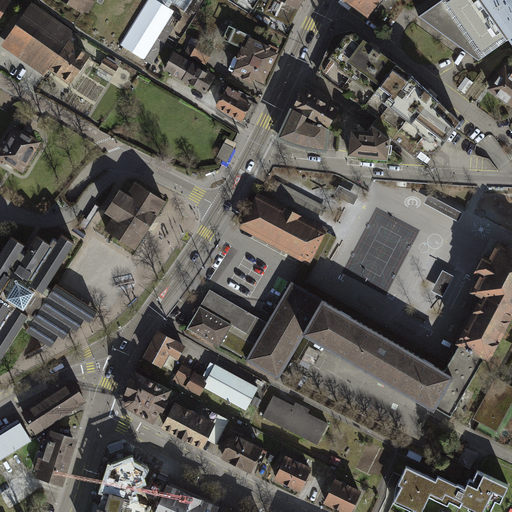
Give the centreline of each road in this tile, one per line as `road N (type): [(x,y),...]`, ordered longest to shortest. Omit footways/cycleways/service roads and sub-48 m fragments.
road 1 (residential): [(252,151),(343,168),(511,178)]
road 2 (residential): [(221,208),(119,156),(0,79)]
road 3 (residential): [(323,0),(511,141)]
road 4 (tertiary): [(98,411),(297,511)]
road 5 (secondary): [(121,352),(221,208)]
road 6 (secondary): [(252,151),(323,0)]
road 7 (tertiary): [(0,402),(75,364),(121,352)]
